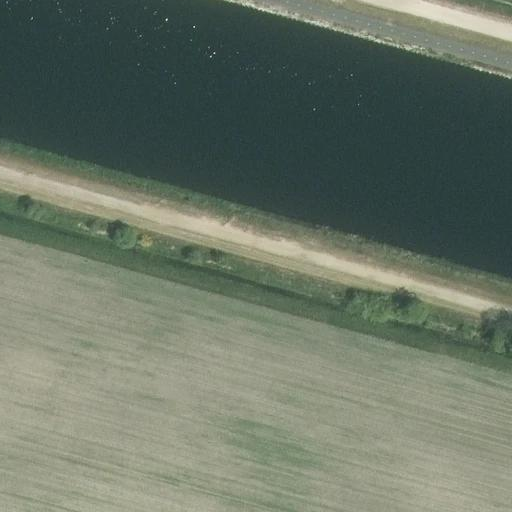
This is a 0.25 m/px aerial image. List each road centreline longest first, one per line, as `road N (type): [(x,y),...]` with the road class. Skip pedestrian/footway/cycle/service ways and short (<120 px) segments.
road 1 (track): [(0,174),(511,313)]
road 2 (track): [(511,32),(391,0)]
